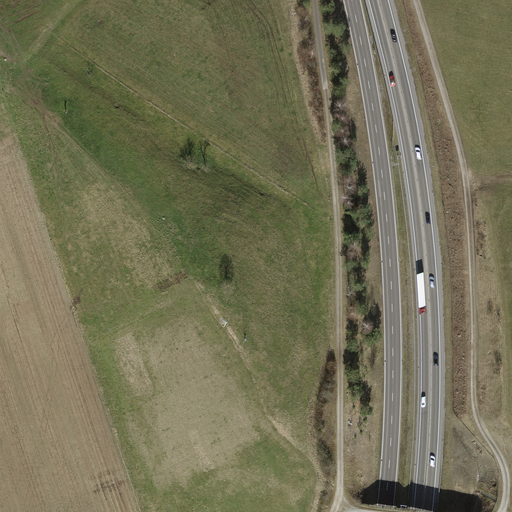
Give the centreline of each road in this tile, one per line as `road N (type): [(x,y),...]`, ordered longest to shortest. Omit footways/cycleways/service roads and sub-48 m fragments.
road 1 (track): [(504,511),(506,473),(474,400),(463,162),(416,0)]
road 2 (trunk): [(428,511),(436,368),(428,226),(384,0)]
road 3 (trunk): [(374,0),(422,263),(426,400),(418,511)]
road 4 (primary): [(385,511),(389,240),(352,0)]
road 5 (track): [(341,511),(337,246),(315,0)]
